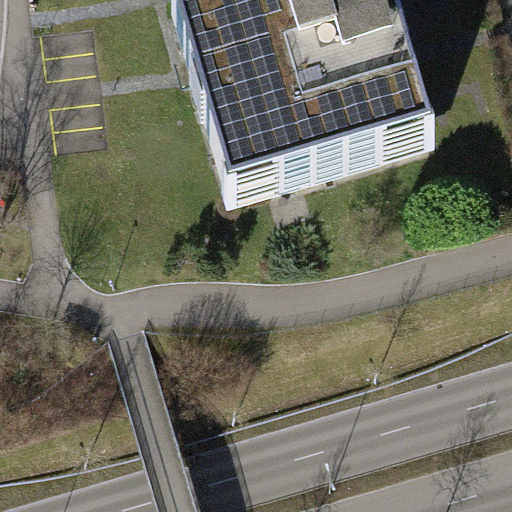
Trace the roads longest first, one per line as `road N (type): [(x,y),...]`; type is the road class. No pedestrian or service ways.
road 1 (residential): [(63,303),(116,316),(175,303),(334,302),(511,256)]
road 2 (secondary): [(511,396),(116,511)]
road 3 (residential): [(63,303),(27,135),(22,22)]
